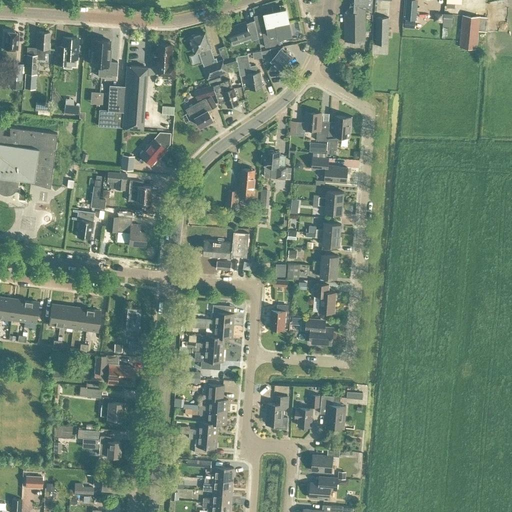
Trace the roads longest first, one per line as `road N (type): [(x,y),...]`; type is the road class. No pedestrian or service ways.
road 1 (residential): [(251,355),(340,361),(353,348),(370,109),(309,75)]
road 2 (tertiary): [(172,278),(186,182),(309,75)]
road 3 (tertiary): [(0,13),(160,22),(245,0)]
road 4 (residential): [(251,355),(256,285),(172,278)]
road 5 (residential): [(130,511),(140,398),(163,396)]
road 6 (unclassified): [(172,278),(50,261)]
